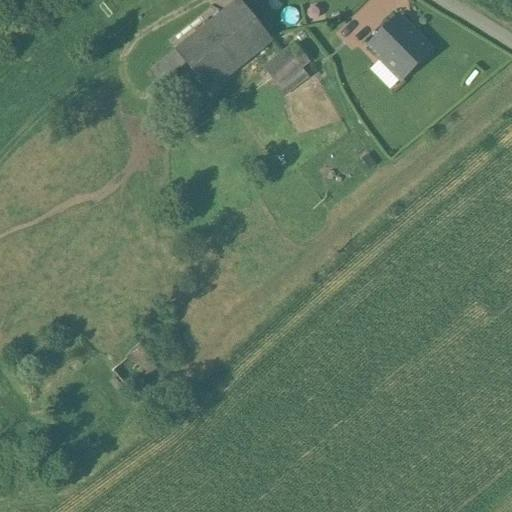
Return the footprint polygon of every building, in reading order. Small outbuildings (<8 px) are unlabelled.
[(0,0),(0,52),(70,0),(0,0)] [(239,0),(175,50),(186,65),(207,92),(272,41),(239,0)] [(399,20),(371,47),(383,58),(381,60),(402,80),(431,51),(399,20)] [(295,45),(263,70),(277,86),(308,62),(295,45)] [(175,50),(150,70),(161,83),(186,65),(175,50)] [(140,348),(113,370),(129,390),(156,367),(140,348)]
